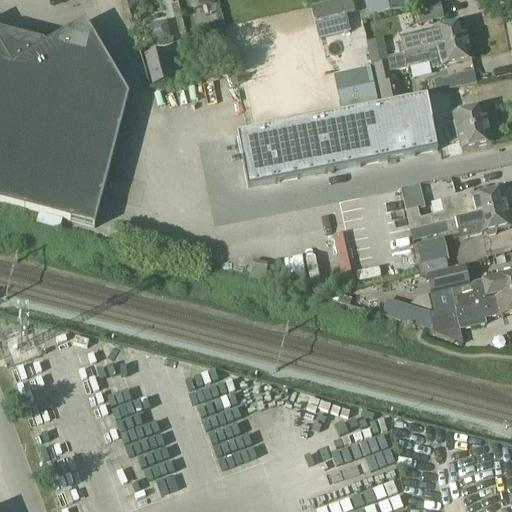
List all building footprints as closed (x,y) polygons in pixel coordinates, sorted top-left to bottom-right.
[(351,0),(345,0),(311,9),(319,40),(350,32),(346,16),(355,14),(351,0)] [(364,0),(369,19),(410,10),(407,0),(364,0)] [(439,3),(415,9),(419,25),(443,19),(439,3)] [(291,78),(317,73),(307,22),(310,21),(308,13),(296,15),(301,40),(276,45),(279,61),(288,59),(291,78)] [(0,203),(94,228),(96,219),(128,97),(89,31),(84,23),(40,49),(35,40),(29,34),(12,29),(10,30),(4,32),(0,34),(0,203)] [(417,35),(399,39),(401,45),(403,54),(404,56),(467,42),(463,24),(417,35)] [(226,45),(222,28),(208,31),(212,47),(226,45)] [(383,40),(366,44),(370,64),(388,60),(387,58),(383,40)] [(388,60),(370,64),(371,68),(374,68),(382,106),(403,102),(399,82),(393,84),(391,74),(431,65),(433,70),(471,61),(467,42),(404,56),(388,60)] [(145,55),(153,85),(172,80),(164,50),(145,55)] [(342,115),(378,107),(370,68),(333,76),(342,113),(342,115)] [(473,72),(450,77),(453,90),(459,88),(458,87),(476,82),(473,72)] [(426,98),(372,109),(384,162),(438,150),(426,98)] [(484,108),(453,115),(455,123),(443,126),(448,146),(459,143),(461,152),(493,144),(484,108)] [(372,109),(319,121),(330,174),(384,162),(372,109)] [(319,121),(265,133),(277,185),(330,174),(319,121)] [(265,133),(237,139),(249,191),(277,185),(265,133)] [(443,214),(430,217),(432,227),(445,224),(507,211),(503,191),(474,198),(473,193),(440,200),(443,214)] [(417,210),(406,213),(410,232),(422,229),(419,218),(417,210)] [(507,211),(445,224),(448,236),(457,234),(458,242),(484,235),(487,238),(496,236),(497,230),(511,227),(507,211)] [(389,234),(396,252),(406,248),(399,231),(389,234)] [(443,239),(415,246),(420,269),(443,264),(443,262),(448,261),(443,239)] [(412,260),(391,263),(393,280),(415,277),(412,260)] [(443,264),(420,269),(422,281),(427,280),(433,304),(437,303),(439,312),(454,309),(454,308),(459,307),(460,308),(470,306),(468,295),(480,292),(482,302),(511,295),(511,274),(474,284),(474,285),(469,286),(465,267),(445,272),(443,264)] [(439,312),(429,314),(433,333),(433,335),(439,337),(460,332),(486,326),(485,320),(511,313),(511,295),(482,302),(480,292),(468,295),(470,306),(460,308),(459,307),(454,308),(454,309),(439,312)] [(381,317),(398,322),(403,306),(386,301),(381,317)] [(416,310),(411,326),(433,333),(429,314),(416,310)]
